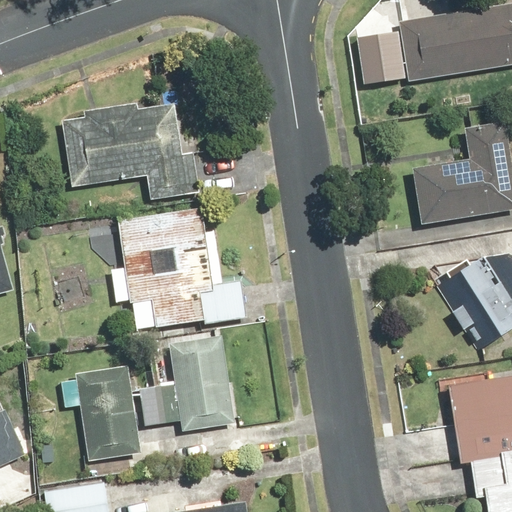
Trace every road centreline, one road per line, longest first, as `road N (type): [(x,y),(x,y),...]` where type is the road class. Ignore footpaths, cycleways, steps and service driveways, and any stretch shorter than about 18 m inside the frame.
road 1 (residential): [(270,0),(364,511)]
road 2 (tertiary): [(0,46),(124,0)]
